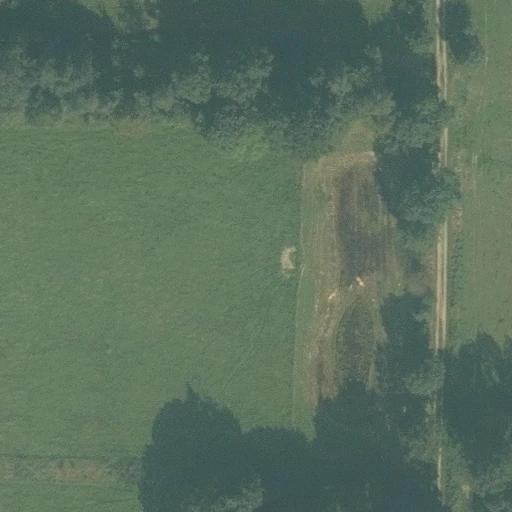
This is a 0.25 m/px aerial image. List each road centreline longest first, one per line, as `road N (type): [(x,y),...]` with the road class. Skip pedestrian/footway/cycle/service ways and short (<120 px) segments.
road 1 (track): [(432,511),(441,0)]
road 2 (track): [(440,75),(0,70)]
